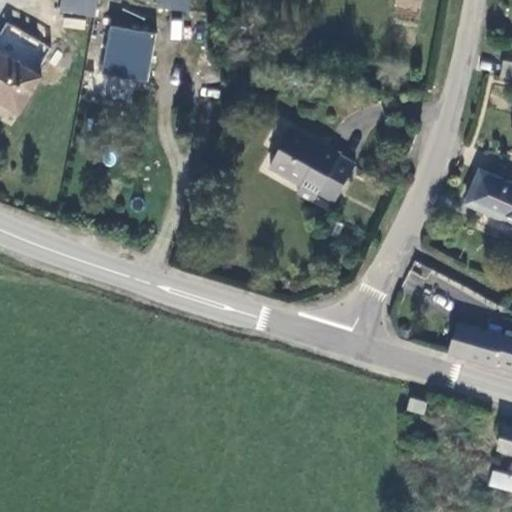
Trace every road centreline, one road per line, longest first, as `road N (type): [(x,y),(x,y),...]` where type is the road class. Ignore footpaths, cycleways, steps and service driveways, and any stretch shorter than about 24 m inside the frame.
road 1 (tertiary): [(475,0),(448,113),(415,201),(386,270),(337,344)]
road 2 (tertiary): [(0,228),(337,344)]
road 3 (tertiary): [(337,344),(511,393)]
